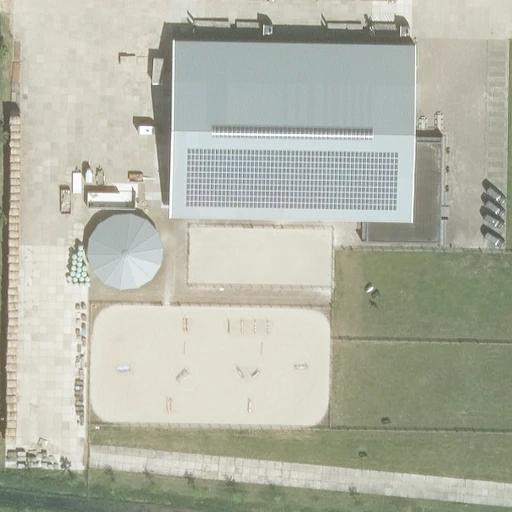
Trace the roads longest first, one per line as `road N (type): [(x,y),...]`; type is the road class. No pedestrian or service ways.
road 1 (track): [(511,496),(53,452),(64,0)]
road 2 (track): [(0,4),(468,17)]
